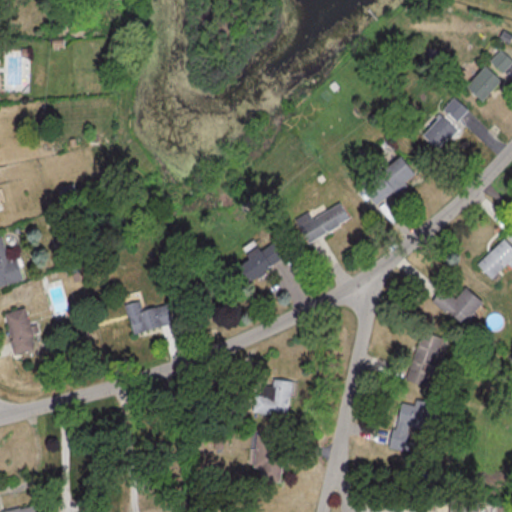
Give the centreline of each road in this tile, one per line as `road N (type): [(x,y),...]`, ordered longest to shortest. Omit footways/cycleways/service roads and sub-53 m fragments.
road 1 (residential): [(511,148),(455,211),(338,294),(191,363),(0,419)]
road 2 (residential): [(334,511),(368,274)]
